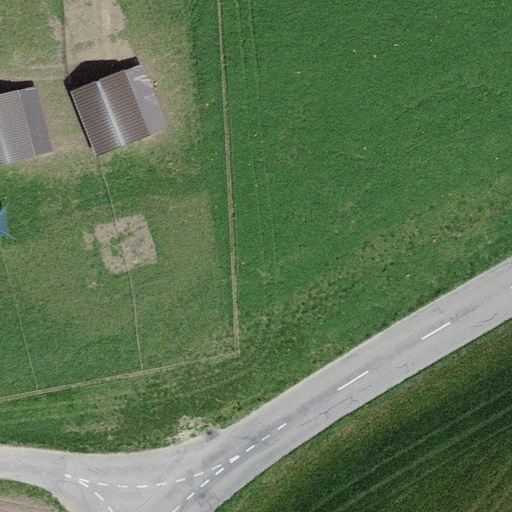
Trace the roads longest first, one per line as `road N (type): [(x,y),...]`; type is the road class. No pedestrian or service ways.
road 1 (tertiary): [(511,290),(297,405),(166,511)]
road 2 (unclassified): [(0,462),(95,476),(158,511)]
